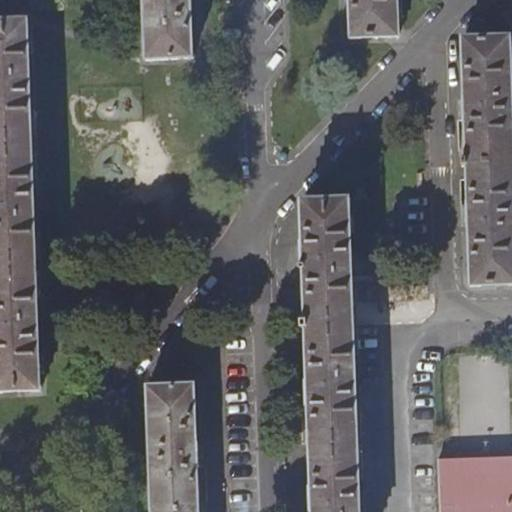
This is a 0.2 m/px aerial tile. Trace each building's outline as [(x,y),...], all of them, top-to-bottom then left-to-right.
[(191,58),(189,0),(143,0),(145,60),(191,58)] [(397,38),(395,0),(349,0),(351,39),(397,38)] [(0,392),(41,391),(27,23),(0,23),(0,392)] [(511,284),(511,132),(509,38),(462,40),(464,100),(460,100),(461,121),(465,121),(467,159),(461,159),(461,167),(467,167),(468,205),(464,205),(465,227),(469,226),(471,287),(511,284)] [(359,511),(349,201),(302,203),(304,245),(299,245),(300,270),(304,270),(306,322),(301,322),(302,329),(307,329),(309,384),(304,384),(305,405),(309,406),(312,489),(308,489),(309,511),(313,511),(359,511)] [(194,385),(148,387),(152,511),(198,511),(197,466),(202,466),(201,445),(196,445),(194,385)] [(511,511),(511,457),(438,460),(439,511),(511,511)]
